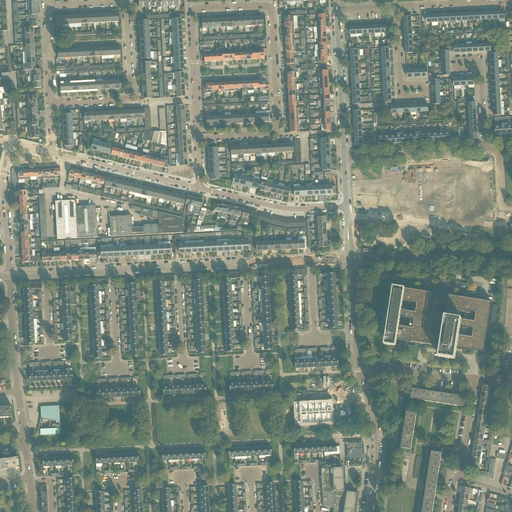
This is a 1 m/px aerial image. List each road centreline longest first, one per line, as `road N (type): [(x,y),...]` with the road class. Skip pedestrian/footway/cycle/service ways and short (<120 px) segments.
road 1 (residential): [(198,138),(272,135),(277,127),(269,7),(196,8)]
road 2 (residential): [(51,103),(128,98),(123,3)]
road 3 (residential): [(346,208),(283,209),(200,188)]
road 4 (tertiary): [(343,157),(336,10)]
road 5 (residential): [(200,188),(67,157)]
road 6 (tertiary): [(368,511),(376,445),(360,379)]
road 7 (unclassified): [(9,276),(9,143)]
road 8 (residential): [(198,138),(196,8)]
road 9 (unclassified): [(473,235),(346,214)]
road 10 (tertiary): [(360,379),(350,259)]
